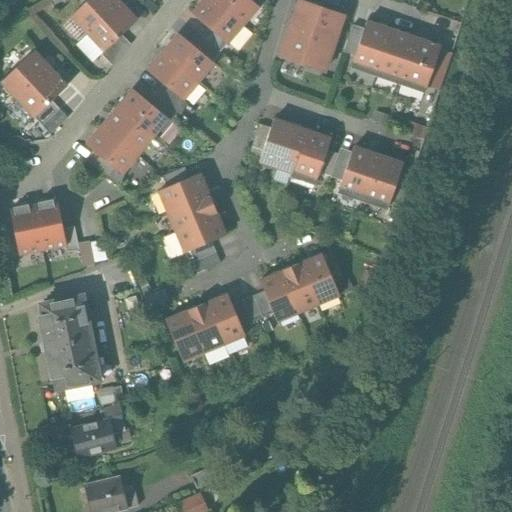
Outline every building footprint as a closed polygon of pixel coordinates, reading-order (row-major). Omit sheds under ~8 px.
[(49,0),(55,10),(71,0),(49,0)] [(116,0),(88,0),(71,17),(87,35),(120,4),(116,0)] [(242,25),(211,0),(204,0),(192,15),(209,29),(227,44),(242,25)] [(258,7),(249,0),(211,0),(242,25),(258,7)] [(120,4),(87,35),(104,52),(121,36),(137,21),(120,4)] [(304,4),(299,18),(294,16),(280,56),(324,71),(342,18),(304,4)] [(391,31),(366,22),(364,30),(355,56),(352,64),(376,73),(391,31)] [(352,26),(343,52),(355,56),(364,30),(352,26)] [(227,44),(209,29),(201,38),(219,53),(227,44)] [(391,31),(376,73),(401,81),(415,39),(391,31)] [(203,55),(179,35),(163,53),(198,82),(213,63),(203,55)] [(104,52),(101,55),(112,66),(130,45),(121,36),(104,52)] [(415,39),(401,81),(425,90),(427,85),(439,51),(440,47),(415,39)] [(221,55),(210,46),(203,55),(213,63),(221,55)] [(439,51),(427,85),(439,90),(450,55),(439,51)] [(34,52),(1,82),(17,100),(50,69),(34,52)] [(198,82),(163,53),(148,72),(163,85),(182,100),(198,82)] [(50,69),(17,100),(34,118),(51,101),(67,87),(50,69)] [(182,100),(163,85),(156,94),(178,112),(180,114),(188,105),(182,100)] [(156,94),(151,89),(143,98),(167,119),(171,121),(178,112),(156,94)] [(143,98),(133,90),(117,109),(152,137),(167,119),(143,98)] [(51,101),(34,118),(42,126),(59,110),(51,101)] [(152,137),(117,109),(102,127),(137,156),(152,137)] [(59,110),(42,126),(50,135),(68,119),(59,110)] [(306,131),(273,120),(270,128),(259,162),(291,173),(306,131)] [(270,128),(259,124),(248,158),(259,162),(270,128)] [(137,156),(102,127),(87,146),(99,157),(121,174),(137,156)] [(306,131),(291,173),(316,182),(319,173),(326,150),(330,139),(306,131)] [(378,156),(353,147),(338,189),(363,198),(378,156)] [(338,154),(326,150),(319,173),(330,177),(338,154)] [(378,156),(363,198),(388,206),(402,164),(378,156)] [(121,174),(99,157),(92,166),(117,186),(124,177),(121,174)] [(184,168),(162,177),(167,188),(189,179),(184,168)] [(167,188),(158,192),(167,212),(209,195),(200,174),(189,179),(167,188)] [(209,195),(167,212),(175,232),(217,215),(209,195)] [(63,229),(57,200),(53,201),(53,200),(38,203),(38,204),(33,205),(43,251),(66,246),(63,229)] [(33,205),(28,206),(28,205),(13,208),(14,209),(10,210),(19,256),(43,251),(33,205)] [(217,215),(175,232),(184,253),(189,251),(211,242),(226,235),(217,215)] [(79,250),(74,227),(63,229),(66,246),(68,253),(79,250)] [(211,242),(189,251),(194,262),(216,253),(211,242)] [(216,253),(194,262),(198,273),(220,263),(216,253)] [(321,254),(300,263),(318,305),(339,296),(321,254)] [(121,262),(101,268),(104,280),(125,274),(121,262)] [(300,263),(280,272),(298,314),(318,305),(300,263)] [(280,272),(260,280),(264,291),(274,314),(278,322),(298,314),(280,272)] [(164,290),(142,299),(147,310),(169,301),(164,290)] [(264,291),(254,296),(263,318),(274,314),(264,291)] [(227,294),(206,303),(224,345),(244,336),(241,327),(231,305),(227,294)] [(254,296),(242,301),(252,323),(263,318),(254,296)] [(82,298),(41,306),(43,317),(42,318),(53,376),(55,376),(58,389),(99,381),(82,298)] [(242,301),(231,305),(241,327),(252,323),(242,301)] [(206,303),(186,312),(204,353),(224,345),(206,303)] [(186,312),(166,320),(183,362),(204,353),(186,312)] [(67,422),(74,458),(113,450),(106,414),(67,422)] [(213,467),(191,477),(197,489),(219,480),(213,467)] [(125,511),(117,477),(82,485),(88,511),(125,511)] [(203,511),(196,496),(160,511),(203,511)]
